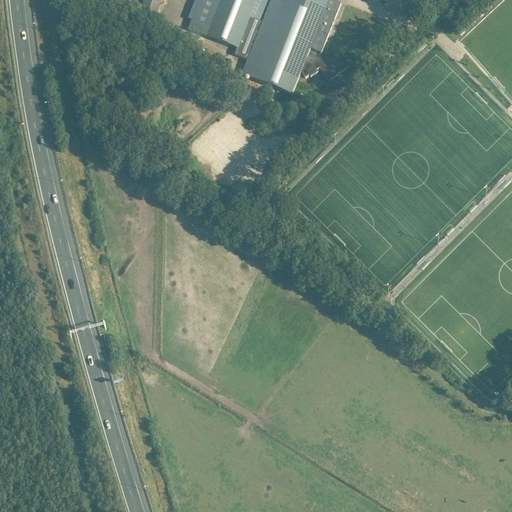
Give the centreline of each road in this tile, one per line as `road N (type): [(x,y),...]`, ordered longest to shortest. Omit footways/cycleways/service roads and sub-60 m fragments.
road 1 (motorway): [(137,511),(48,194),(16,0)]
road 2 (track): [(511,396),(369,297),(255,183)]
road 3 (residential): [(255,183),(455,0)]
